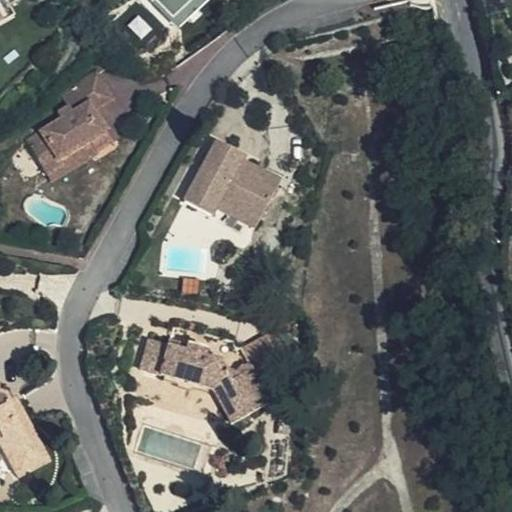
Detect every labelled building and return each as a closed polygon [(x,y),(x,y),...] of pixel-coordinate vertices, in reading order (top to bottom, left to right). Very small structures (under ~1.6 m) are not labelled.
[(0,0),(0,18),(8,14),(0,0)] [(26,142),(46,178),(64,169),(58,159),(90,140),(97,152),(112,143),(93,111),(110,102),(95,75),(59,94),(69,110),(58,117),(61,121),(26,142)] [(64,169),(46,178),(50,184),(99,156),(97,152),(90,140),(58,159),(64,169)] [(280,184),(253,168),(246,180),(236,174),(242,162),(246,157),(220,142),(185,203),(215,219),(220,211),(255,230),(280,184)] [(246,180),(253,168),(242,162),(236,174),(246,180)] [(139,374),(214,394),(221,390),(230,406),(237,402),(247,418),(267,405),(252,379),(252,376),(252,374),(251,372),(250,369),(249,368),(247,367),(245,367),(243,368),(240,368),(238,370),(237,371),(237,373),(228,371),(223,364),(203,358),(205,351),(188,347),(187,353),(180,352),(181,348),(170,345),(169,348),(148,343),(139,374)] [(221,390),(214,394),(233,426),(247,418),(237,402),(230,406),(221,390)] [(0,435),(4,443),(0,445),(0,448),(9,467),(15,477),(17,483),(48,468),(28,426),(16,403),(10,406),(5,396),(0,394),(0,435)] [(16,403),(28,426),(37,422),(25,399),(16,403)] [(15,477),(9,467),(7,467),(5,468),(4,469),(3,470),(1,472),(0,474),(15,477)]
